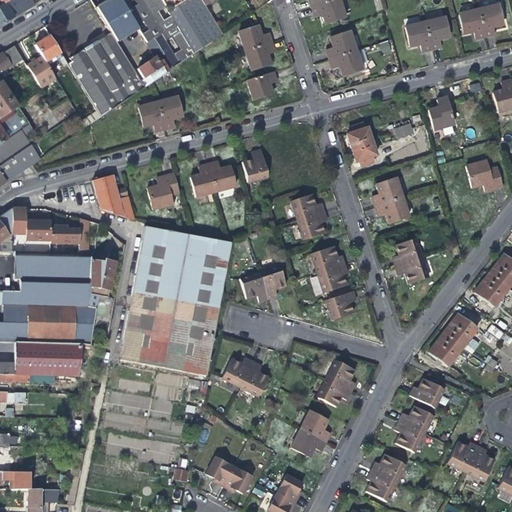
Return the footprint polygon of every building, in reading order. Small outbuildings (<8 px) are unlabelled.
[(27,9),(22,0),(8,0),(0,5),(0,25),(13,17),(27,9)] [(136,30),(116,0),(109,0),(106,2),(95,9),(110,33),(116,43),(136,30)] [(116,0),(136,30),(138,33),(145,44),(160,35),(138,0),(116,0)] [(138,0),(160,35),(178,64),(190,56),(193,54),(158,0),(138,0)] [(158,0),(193,54),(197,51),(222,34),(204,6),(199,0),(158,0)] [(343,17),(338,0),(333,0),(311,7),(314,16),(321,14),(322,17),(324,23),(343,17)] [(500,23),(495,4),(492,5),(476,9),(483,37),(492,34),(490,26),(497,24),(500,23)] [(483,37),(476,9),(456,14),(462,34),(471,31),(473,39),(483,37)] [(447,37),(441,18),(437,19),(422,23),(429,50),(438,47),(436,40),(441,39),(447,37)] [(429,50),(422,23),(402,28),(407,48),(418,45),(420,52),(429,50)] [(240,52),(268,43),(265,34),(257,36),(256,30),(254,26),(234,33),(240,52)] [(325,50),(327,59),(355,50),(348,31),(328,37),(330,42),(332,47),(325,50)] [(66,65),(95,113),(99,118),(143,88),(140,82),(110,33),(94,43),(93,42),(87,46),(81,50),(82,50),(67,59),(69,63),(66,65)] [(136,69),(143,80),(148,76),(152,82),(178,64),(160,35),(145,44),(154,58),(136,69)] [(33,46),(40,56),(44,63),(50,59),(59,53),(48,36),(42,40),(33,46)] [(383,54),(391,51),(387,41),(379,44),(383,54)] [(271,53),(268,44),(268,43),(240,52),(240,53),(246,72),(267,65),(265,60),(264,55),(271,53)] [(0,80),(6,76),(2,72),(21,60),(13,46),(2,53),(1,52),(0,53),(0,80)] [(360,69),(355,50),(327,59),(330,68),(338,65),(339,70),(341,75),(360,69)] [(53,78),(46,66),(44,63),(40,56),(32,61),(25,65),(31,75),(39,87),(53,78)] [(270,72),(243,81),(249,100),(269,94),(266,84),(273,82),(272,77),(270,72)] [(143,80),(140,82),(143,88),(149,84),(152,82),(148,76),(143,80)] [(497,114),(511,110),(511,91),(509,81),(499,83),(501,91),(497,93),(491,94),(497,114)] [(469,85),(470,92),(481,90),(479,83),(469,85)] [(0,118),(16,107),(0,84),(0,118)] [(179,118),(174,98),(154,103),(163,130),(172,128),(170,120),(174,119),(179,118)] [(72,116),(76,114),(66,99),(63,101),(72,116)] [(434,109),(427,111),(430,124),(432,131),(451,126),(452,126),(445,99),(439,100),(435,101),(437,108),(434,109)] [(163,130),(154,103),(135,109),(140,128),(147,126),(150,125),(152,133),(163,130)] [(33,132),(16,107),(0,118),(0,165),(30,146),(29,145),(24,138),(33,132)] [(56,119),(63,114),(59,109),(53,113),(50,110),(34,121),(42,133),(59,122),(56,119)] [(84,128),(99,118),(95,113),(81,123),(84,128)] [(346,142),(349,151),(370,144),(365,129),(362,130),(361,125),(348,130),(349,135),(345,136),(346,142)] [(390,137),(394,136),(411,131),(409,125),(389,132),(390,137)] [(412,136),(411,131),(394,136),(396,141),(412,136)] [(300,179),(302,184),(315,180),(314,175),(317,174),(315,167),(309,148),(308,146),(305,147),(304,141),(290,146),(292,151),(288,152),(297,180),(300,179)] [(374,157),(370,144),(349,151),(351,157),(353,164),(358,163),(359,168),(372,164),(371,158),(374,157)] [(39,159),(30,146),(0,165),(0,186),(30,165),(39,159)] [(247,182),(267,177),(260,150),(250,153),(252,160),(248,161),(241,162),(247,182)] [(207,165),(214,193),(234,187),(229,168),(222,169),(218,170),(216,162),(207,165)] [(483,162),(474,164),(463,168),(470,189),(473,188),(480,186),(483,193),(490,191),(500,189),(498,184),(494,170),(486,172),(483,162)] [(194,198),(214,193),(207,165),(198,167),(200,175),(195,176),(189,178),(194,198)] [(277,176),(284,175),(281,165),(274,167),(277,176)] [(169,196),(178,194),(172,175),(161,178),(154,179),(156,187),(145,190),(151,211),(172,206),(169,196)] [(117,200),(114,190),(111,176),(104,178),(91,181),(99,209),(126,222),(133,223),(126,198),(117,200)] [(395,180),(376,187),(377,192),(379,197),(372,200),(375,209),(378,218),(378,219),(385,216),(387,221),(388,226),(408,219),(405,209),(402,200),(395,180)] [(123,188),(114,190),(117,200),(126,198),(123,188)] [(325,221),(322,213),(319,203),(313,205),(311,199),(309,195),(289,201),(295,221),(301,241),(322,234),(320,228),(318,223),(325,221)] [(0,215),(0,252),(9,252),(10,233),(11,208),(0,215)] [(24,209),(11,208),(10,233),(23,234),(23,240),(48,241),(49,227),(49,222),(33,221),(24,221),(24,209)] [(77,233),(86,233),(86,221),(78,220),(77,232),(77,233)] [(77,246),(76,253),(81,253),(83,253),(85,253),(86,233),(77,233),(77,232),(70,232),(65,231),(65,228),(49,227),(48,241),(48,245),(77,246)] [(150,229),(140,228),(139,233),(138,243),(124,325),(118,360),(204,375),(220,280),(227,243),(150,229)] [(427,278),(421,259),(415,239),(394,246),(395,251),(397,257),(391,259),(394,267),(397,276),(403,274),(404,278),(407,285),(427,278)] [(331,247),(309,255),(315,274),(315,275),(318,285),(322,294),(344,287),(342,281),(341,277),(340,276),(345,274),(342,266),(342,265),(339,256),(335,258),(333,252),(331,247)] [(12,281),(18,281),(88,282),(88,260),(88,254),(87,254),(85,253),(83,253),(81,253),(76,253),(66,253),(14,252),(13,269),(12,279),(12,281)] [(495,267),(488,276),(507,290),(511,282),(511,263),(503,256),(495,267)] [(88,282),(88,294),(108,295),(114,261),(106,260),(102,259),(102,262),(88,260),(88,282)] [(257,273),(236,280),(239,288),(243,301),(249,299),(254,297),(256,304),(265,301),(268,300),(272,299),(274,298),(272,292),(279,290),(283,288),(277,267),(265,271),(257,273)] [(492,309),(507,290),(488,276),(480,286),(473,295),(492,309)] [(0,342),(11,343),(13,343),(26,343),(26,340),(71,341),(71,344),(81,345),(81,343),(86,306),(88,294),(88,282),(18,281),(18,285),(18,292),(11,292),(1,292),(0,291),(0,306),(26,307),(26,314),(26,323),(0,322),(0,342)] [(354,301),(351,292),(324,300),(330,321),(351,314),(349,309),(347,303),(354,301)] [(95,307),(86,306),(81,343),(89,344),(95,307)] [(450,325),(442,335),(461,350),(476,330),(457,316),(450,325)] [(511,321),(504,316),(501,320),(511,327),(511,325),(511,321)] [(511,327),(501,320),(499,318),(495,325),(507,334),(511,327)] [(489,340),(500,348),(505,341),(494,334),(489,340)] [(446,369),(461,350),(442,335),(433,347),(427,355),(446,369)] [(472,338),(464,348),(471,353),(479,344),(472,338)] [(0,351),(11,352),(11,343),(0,342),(0,351)] [(0,383),(27,384),(27,376),(38,376),(75,377),(81,345),(71,344),(26,343),(13,343),(12,375),(10,375),(11,365),(0,364),(0,383)] [(234,362),(229,359),(225,367),(220,378),(238,387),(239,388),(257,397),(262,387),(267,378),(259,374),(257,373),(260,367),(251,362),(242,358),(239,364),(234,362)] [(489,360),(486,365),(493,369),(496,365),(489,360)] [(344,402),(348,394),(352,385),(347,382),(349,379),(352,372),(333,362),(323,381),(314,400),(333,409),(336,405),(338,399),(344,402)] [(491,374),(493,369),(486,365),(484,370),(491,374)] [(38,384),(38,376),(27,376),(27,384),(31,384),(38,384)] [(408,397),(433,410),(443,391),(422,380),(418,387),(417,390),(413,388),(408,397)] [(433,418),(413,408),(411,414),(409,417),(408,418),(402,415),(397,424),(394,432),(400,435),(397,440),(394,446),(414,456),(417,450),(423,437),(428,427),(433,418)] [(318,418),(307,413),(298,432),(289,449),(298,454),(307,459),(310,454),(312,450),(319,453),(323,445),(328,435),(321,432),(324,427),(326,423),(318,418)] [(60,419),(58,431),(67,431),(67,427),(68,419),(60,419)] [(96,430),(94,441),(108,444),(110,433),(96,430)] [(64,448),(67,431),(58,431),(54,431),(50,448),(64,448)] [(0,447),(10,447),(10,435),(0,435),(0,447)] [(461,444),(457,442),(446,463),(464,472),(481,480),(483,481),(491,465),(493,461),(492,461),(488,459),(483,456),(484,455),(486,451),(477,446),(469,443),(467,447),(461,444)] [(405,467),(383,456),(381,460),(378,466),(374,464),(372,468),(370,472),(366,480),(370,482),(367,487),(365,492),(386,502),(395,486),(398,480),(405,467)] [(226,465),(213,458),(204,474),(211,478),(215,481),(214,484),(216,485),(220,487),(227,491),(229,488),(233,490),(241,494),(249,478),(231,468),(226,465)] [(174,469),(173,469),(168,468),(162,467),(160,473),(173,476),(174,469)] [(511,469),(507,467),(505,472),(496,488),(511,496),(511,469)] [(184,482),(187,471),(174,469),(173,480),(184,482)] [(9,491),(26,491),(30,491),(30,482),(27,482),(27,474),(2,474),(0,473),(0,482),(2,483),(2,480),(10,480),(9,491)] [(285,479),(284,478),(274,495),(265,511),(285,511),(286,510),(289,511),(293,505),(296,499),(293,498),(295,493),(299,486),(285,479)] [(25,511),(43,511),(43,503),(48,503),(56,503),(57,491),(47,491),(30,491),(26,491),(26,504),(25,511)]
